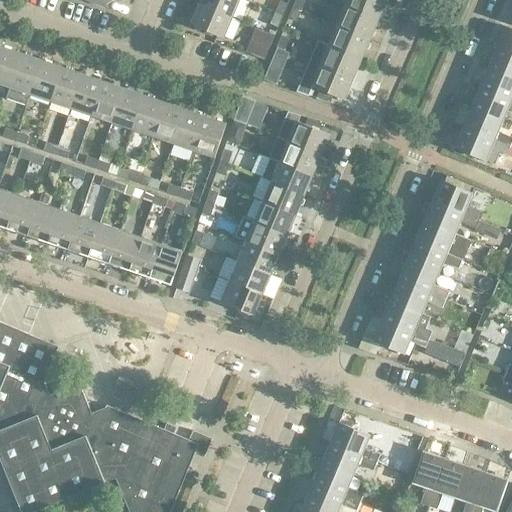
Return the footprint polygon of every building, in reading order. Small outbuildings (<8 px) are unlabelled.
[(238,0),(200,0),(199,4),(231,17),(238,0)] [(304,0),(295,0),(292,7),(300,10),(304,0)] [(385,0),(347,0),(345,6),(377,19),(385,0)] [(279,1),(274,12),(282,16),(287,4),(279,1)] [(231,17),(199,4),(190,24),(223,38),(231,17)] [(377,19),(345,6),(336,26),(369,39),(377,19)] [(300,10),(292,7),(287,18),(295,22),(300,10)] [(282,16),(274,12),(269,24),(277,27),(282,16)] [(369,39),(336,26),(328,45),(361,59),(369,39)] [(511,29),(505,27),(496,47),(511,53),(511,29)] [(259,29),(249,53),(264,59),(274,35),(266,32),(259,29)] [(288,38),(280,35),(275,47),(283,50),(288,38)] [(317,41),(309,61),(352,79),(361,59),(328,45),(317,41)] [(20,53),(0,46),(0,83),(9,87),(20,53)] [(511,53),(496,47),(488,67),(511,77),(511,53)] [(41,60),(20,53),(9,87),(5,98),(26,105),(30,94),(41,60)] [(61,67),(41,60),(30,94),(50,101),(61,67)] [(352,79),(309,61),(296,91),(307,95),(311,86),(343,99),(352,79)] [(82,75),(61,67),(50,101),(70,108),(82,75)] [(511,77),(488,67),(480,87),(511,100),(511,77)] [(268,68),(263,79),(275,84),(280,73),(268,68)] [(102,82),(82,75),(70,108),(91,115),(102,82)] [(123,89),(102,82),(91,115),(111,122),(123,89)] [(511,100),(480,87),(471,107),(502,120),(507,108),(511,110),(511,100)] [(143,96),(123,89),(111,122),(132,129),(143,96)] [(164,103),(143,96),(132,129),(152,136),(164,103)] [(255,101),(242,96),(233,120),(242,123),(245,124),(255,101)] [(184,110),(164,103),(152,136),(172,143),(184,110)] [(471,107),(463,127),(509,146),(511,140),(511,137),(497,131),(502,120),(471,107)] [(204,117),(184,110),(172,143),(193,150),(204,117)] [(276,137),(287,142),(320,155),(329,135),(296,121),(298,115),(287,111),(276,137)] [(225,124),(204,117),(193,150),(214,157),(225,124)] [(242,123),(233,120),(229,132),(238,135),(242,123)] [(463,127),(454,147),(495,165),(500,152),(506,155),(509,146),(463,127)] [(5,128),(2,136),(14,140),(17,132),(5,128)] [(28,136),(17,132),(14,140),(26,144),(28,136)] [(46,142),(43,150),(55,154),(57,146),(46,142)] [(320,155),(287,142),(279,162),(311,175),(320,155)] [(69,150),(57,146),(55,154),(66,158),(69,150)] [(32,153),(20,149),(17,157),(29,161),(32,153)] [(232,152),(223,149),(219,161),(228,164),(232,152)] [(44,157),(32,153),(29,161),(41,165),(44,157)] [(86,156),(84,164),(95,168),(98,160),(86,156)] [(261,178),(271,182),(303,195),(311,175),(279,162),(270,158),(261,178)] [(110,164),(98,160),(95,168),(107,172),(110,164)] [(228,164),(219,161),(215,173),(223,176),(228,164)] [(73,167),(61,163),(58,171),(70,175),(73,167)] [(85,171),(73,167),(70,175),(82,179),(85,171)] [(127,170),(124,178),(136,182),(139,174),(127,170)] [(151,178),(139,174),(136,182),(148,186),(151,178)] [(114,181),(102,177),(99,185),(111,189),(114,181)] [(440,180),(432,201),(478,220),(482,212),(466,205),(471,193),(440,180)] [(126,185),(114,181),(111,189),(123,193),(126,185)] [(303,195),(271,182),(262,201),(295,215),(303,195)] [(168,184),(165,192),(177,196),(180,188),(168,184)] [(192,192),(180,188),(177,196),(189,200),(192,192)] [(17,196),(0,189),(0,226),(6,229),(17,196)] [(218,193),(209,190),(205,202),(214,204),(218,193)] [(155,195),(143,191),(140,199),(152,203),(155,195)] [(166,199),(155,195),(152,203),(164,207),(166,199)] [(38,203),(17,196),(6,229),(27,236),(38,203)] [(295,215),(262,201),(254,221),(286,235),(295,215)] [(432,201),(423,221),(454,234),(459,222),(475,229),(478,220),(432,201)] [(214,204),(205,202),(201,213),(209,216),(214,204)] [(58,209),(38,203),(27,236),(47,243),(58,209)] [(196,209),(184,205),(181,213),(193,217),(196,209)] [(79,216),(58,209),(47,243),(67,250),(79,216)] [(99,223),(79,216),(67,250),(88,257),(99,223)] [(234,237),(245,241),(278,255),(286,235),(254,221),(243,217),(234,237)] [(423,221),(415,240),(461,260),(463,260),(471,241),(454,234),(423,221)] [(120,230),(99,223),(88,257),(108,264),(120,230)] [(140,237),(120,230),(108,264),(129,271),(140,237)] [(204,233),(195,231),(191,243),(199,245),(204,233)] [(160,244),(140,237),(129,271),(149,278),(160,244)] [(415,240),(407,260),(437,273),(442,262),(458,268),(461,260),(415,240)] [(278,255),(245,241),(237,261),(270,275),(278,255)] [(182,252),(160,244),(149,278),(170,285),(182,252)] [(489,249),(482,263),(496,269),(502,254),(489,249)] [(199,260),(186,256),(184,264),(196,269),(199,260)] [(407,260),(398,280),(429,293),(437,273),(407,260)] [(270,275),(237,261),(229,281),(261,295),(270,275)] [(196,269),(184,264),(176,287),(188,291),(196,269)] [(398,280),(390,300),(420,313),(429,293),(398,280)] [(261,295),(229,281),(220,302),(252,315),(261,295)] [(437,287),(433,295),(445,300),(448,292),(437,287)] [(433,295),(430,303),(441,308),(445,300),(433,295)] [(390,300),(381,320),(428,340),(431,331),(423,328),(428,316),(420,313),(390,300)] [(381,320),(373,341),(403,354),(409,341),(424,348),(428,340),(381,320)] [(0,322),(0,415),(49,395),(43,381),(58,347),(0,322)] [(428,341),(424,351),(426,354),(458,368),(463,356),(428,341)] [(511,375),(505,372),(502,381),(511,384),(511,375)] [(137,397),(141,387),(118,377),(114,388),(137,397)] [(79,383),(49,395),(0,415),(0,459),(21,511),(32,511),(115,478),(117,478),(91,413),(79,383)] [(105,407),(91,413),(117,478),(115,478),(128,511),(169,511),(183,479),(190,482),(195,472),(187,469),(194,453),(203,457),(211,439),(193,431),(189,440),(173,434),(176,426),(166,422),(163,429),(106,405),(105,407)] [(338,422),(330,443),(376,462),(380,454),(364,447),(369,435),(362,432),(338,422)] [(330,443),(321,463),(352,476),(357,464),(373,471),(376,462),(330,443)] [(423,451),(412,483),(425,487),(420,503),(428,506),(444,459),(423,451)] [(444,459),(428,506),(436,509),(442,493),(454,497),(465,466),(444,459)] [(321,463),(313,483),(343,496),(352,476),(321,463)] [(465,466),(454,497),(466,501),(462,511),(471,511),(473,509),(474,504),(485,473),(465,466)] [(485,473),(474,504),(496,511),(506,480),(485,473)] [(313,483),(304,503),(327,511),(336,511),(340,504),(356,510),(359,502),(348,497),(343,496),(313,483)] [(351,489),(348,497),(359,502),(363,494),(351,489)] [(327,511),(304,503),(300,511),(327,511)]
